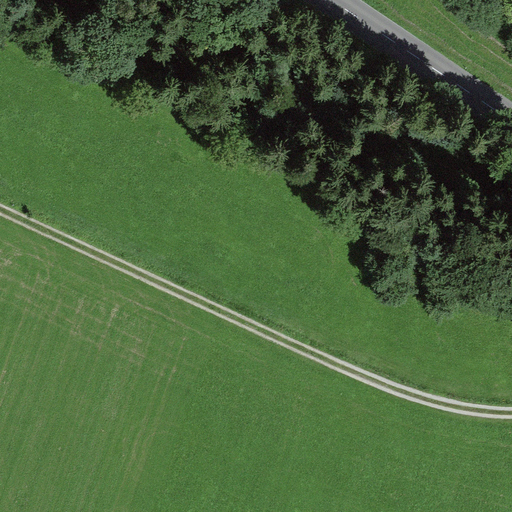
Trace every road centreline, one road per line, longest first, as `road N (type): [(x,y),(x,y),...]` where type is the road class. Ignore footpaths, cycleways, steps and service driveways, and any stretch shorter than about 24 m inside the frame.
road 1 (track): [(0,210),(401,392),(511,415)]
road 2 (secondary): [(511,121),(332,0)]
